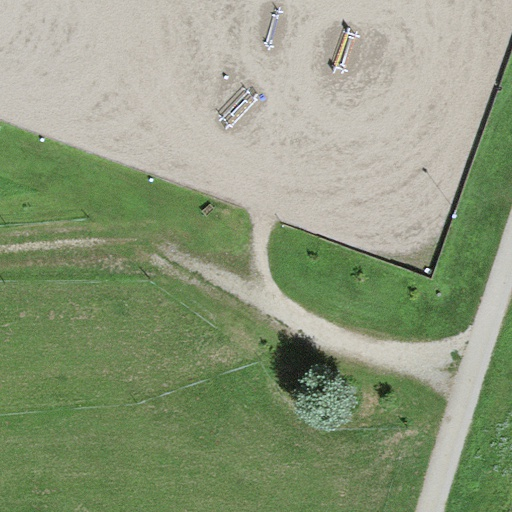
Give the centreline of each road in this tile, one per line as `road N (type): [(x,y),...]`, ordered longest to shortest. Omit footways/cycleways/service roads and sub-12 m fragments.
road 1 (track): [(426,511),(511,250)]
road 2 (track): [(143,240),(0,250)]
